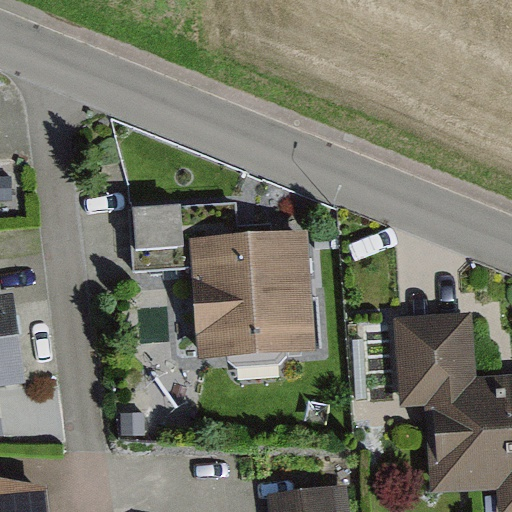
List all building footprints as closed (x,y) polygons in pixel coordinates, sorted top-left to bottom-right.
[(199,370),(316,361),(308,241),(190,249),(199,370)] [(0,399),(25,396),(12,307),(3,308),(0,308),(0,399)] [(460,318),(380,320),(383,434),(419,433),(420,511),(511,511),(511,379),(461,381),(460,318)] [(41,511),(40,492),(0,495),(0,511),(41,511)] [(268,511),(337,511),(335,493),(268,501),(268,511)]
